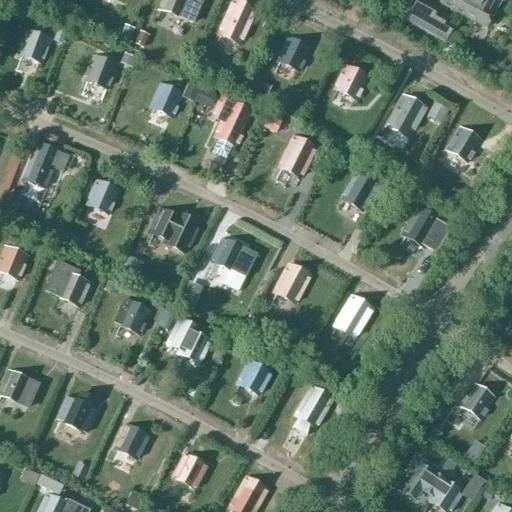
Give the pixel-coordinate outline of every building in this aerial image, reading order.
[(162,0),(158,10),(181,19),(192,24),(202,1),(201,0),(162,0)] [(501,0),(502,1),(502,0),(445,0),(443,5),(487,28),(494,15),(493,15),(501,0)] [(256,12),(233,1),(218,35),(240,45),(256,12)] [(415,2),(406,20),(445,42),(453,28),(445,23),(447,20),(415,2)] [(125,25),(121,38),(130,41),(135,29),(125,25)] [(57,30),(53,40),(64,44),(68,34),(57,30)] [(140,32),(136,44),(144,46),(148,35),(140,32)] [(27,33),(18,55),(41,64),(50,41),(27,33)] [(287,40),(277,62),(299,72),(310,50),(287,40)] [(123,54),(120,63),(132,68),(136,59),(123,54)] [(93,58),(84,81),(107,90),(116,67),(93,58)] [(346,68),(335,90),(357,101),(368,79),(346,68)] [(188,84),(183,95),(194,100),(199,89),(188,84)] [(160,85),(150,108),(173,118),(183,95),(160,85)] [(200,89),(195,101),(208,107),(213,95),(200,89)] [(406,142),(413,131),(425,109),(403,97),(385,130),(406,142)] [(225,159),(231,146),(236,148),(251,113),(219,99),(211,117),(221,122),(214,138),(218,140),(212,153),(225,159)] [(435,103),(428,115),(442,122),(449,110),(435,103)] [(269,116),(263,128),(275,133),(281,122),(269,116)] [(460,130),(447,151),(468,163),(480,143),(460,130)] [(355,138),(350,147),(357,152),(363,143),(355,138)] [(293,139),(290,146),(279,168),(301,179),(315,149),(293,139)] [(365,142),(358,153),(372,162),(379,150),(365,142)] [(32,156),(23,179),(45,189),(53,170),(62,174),(68,158),(37,145),(32,156)] [(358,172),(355,178),(342,200),(363,212),(380,184),(358,172)] [(96,183),(86,205),(109,215),(119,192),(96,183)] [(468,196),(461,210),(467,214),(475,218),(483,204),(476,200),(468,196)] [(3,197),(0,204),(0,212),(13,217),(19,203),(3,197)] [(416,215),(403,236),(423,249),(424,248),(432,253),(447,227),(439,222),(440,221),(419,209),(416,215)] [(163,245),(185,255),(199,225),(177,215),(175,219),(160,211),(149,234),(165,241),(163,245)] [(42,224),(38,233),(50,238),(54,229),(42,224)] [(64,233),(59,244),(71,249),(76,238),(64,233)] [(223,240),(212,263),(245,279),(256,256),(223,240)] [(3,246),(0,254),(0,275),(18,283),(29,257),(22,254),(24,250),(12,246),(11,249),(3,246)] [(129,257),(122,271),(135,277),(141,263),(129,257)] [(59,263),(45,293),(79,308),(89,286),(76,280),(79,273),(59,263)] [(310,276),(288,265),(273,294),(295,306),(310,276)] [(108,282),(105,291),(114,294),(118,286),(108,282)] [(188,283),(182,296),(196,302),(202,289),(188,283)] [(346,306),(333,328),(355,341),(367,319),(373,310),(352,297),(346,306)] [(122,300),(112,323),(140,336),(150,313),(122,300)] [(164,310),(156,325),(167,331),(174,315),(164,310)] [(249,317),(244,327),(252,331),(257,321),(249,317)] [(211,342),(205,340),(208,334),(178,319),(164,346),(178,353),(178,354),(199,365),(211,342)] [(234,339),(230,348),(239,352),(244,344),(234,339)] [(310,353),(305,362),(315,368),(320,359),(310,353)] [(250,363),(238,385),(259,397),(271,375),(250,363)] [(38,385),(8,372),(0,391),(0,399),(27,411),(38,385)] [(473,386),(459,407),(480,420),(493,399),(473,386)] [(312,387),(295,417),(298,419),(292,429),(306,437),(311,427),(316,430),(333,400),(312,387)] [(67,398),(57,420),(78,431),(85,434),(99,403),(81,394),(77,402),(67,398)] [(340,402),(334,412),(342,417),(348,407),(340,402)] [(127,427),(115,449),(137,460),(148,438),(127,427)] [(433,431),(427,440),(434,444),(440,435),(433,431)] [(474,444),(465,458),(474,464),(483,450),(474,444)] [(184,456),(173,478),(194,489),(206,467),(184,456)] [(418,459),(398,490),(413,501),(420,491),(430,498),(428,501),(444,511),(449,511),(462,494),(454,488),(457,484),(430,466),(418,459)] [(448,461),(443,468),(450,473),(455,466),(448,461)] [(78,462),(72,474),(84,479),(89,467),(78,462)] [(25,470),(20,480),(34,487),(39,476),(25,470)] [(41,475),(36,485),(53,494),(58,484),(41,475)] [(474,476),(464,491),(473,497),(483,482),(474,476)] [(247,478),(242,487),(229,508),(236,511),(255,511),(268,491),(247,478)] [(487,489),(482,497),(489,501),(494,493),(487,489)] [(133,493),(126,506),(138,511),(140,511),(147,500),(133,493)] [(48,496),(39,511),(85,511),(67,503),(66,505),(48,496)] [(150,502),(144,511),(154,511),(158,506),(150,502)]
